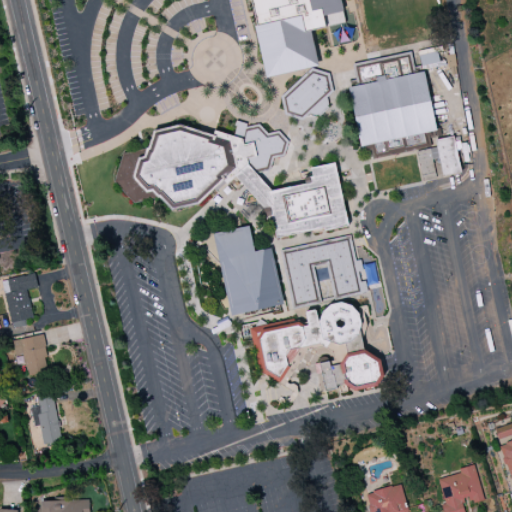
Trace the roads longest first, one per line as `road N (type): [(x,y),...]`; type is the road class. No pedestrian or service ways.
road 1 (residential): [(19,0),(136,511)]
road 2 (residential): [(0,479),(125,461)]
